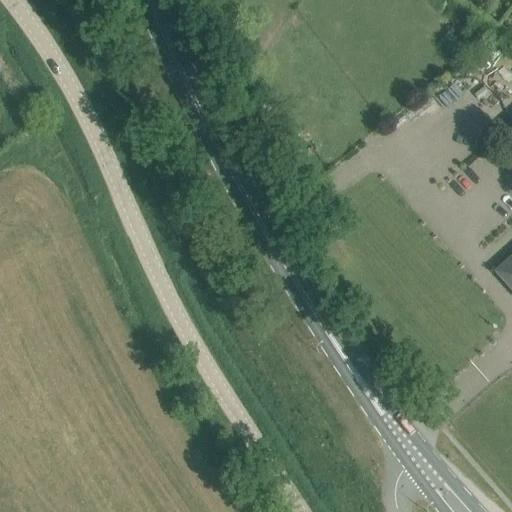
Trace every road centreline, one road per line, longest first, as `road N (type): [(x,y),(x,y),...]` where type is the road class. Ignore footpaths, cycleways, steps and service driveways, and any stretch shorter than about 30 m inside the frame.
road 1 (unclassified): [(300,511),(176,311),(73,95),(12,0)]
road 2 (primary): [(415,454),(325,326),(214,143),(152,0)]
